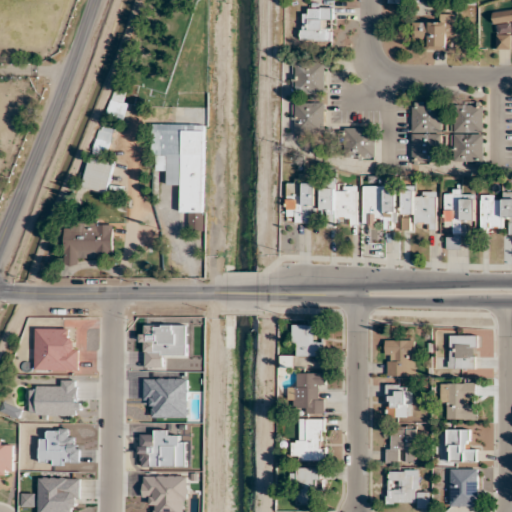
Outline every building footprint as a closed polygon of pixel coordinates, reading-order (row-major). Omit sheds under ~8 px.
[(332,41),(332,8),(301,8),(301,41),(332,41)] [(511,9),(492,12),(493,23),(511,21),(511,9)] [(436,23),(413,23),(413,40),(429,40),(429,50),(445,50),(445,39),(454,39),(454,14),(436,14),(436,23)] [(496,48),(510,48),(510,34),(496,34),(496,48)] [(293,93),(324,93),(324,62),(293,62),(293,93)] [(124,119),(123,101),(108,101),(109,120),(124,119)] [(324,102),(293,102),(293,133),(324,133),(324,102)] [(412,102),(411,161),(443,162),(443,102),(412,102)] [(483,161),(483,103),(453,103),(453,161),(483,161)] [(104,156),(115,129),(103,124),(92,151),(104,156)] [(204,230),(204,124),(152,124),(152,170),(167,170),(167,184),(181,184),(181,212),(189,212),(189,230),(204,230)] [(345,157),(375,157),(375,128),(345,128),(345,157)] [(82,186),(105,192),(113,164),(91,157),(82,186)] [(317,181),(287,181),(287,214),(296,214),(296,223),(317,223),(317,181)] [(358,185),(335,185),(335,181),(322,181),(322,223),(359,222),(358,185)] [(364,222),(384,222),(384,228),(397,228),(397,185),(364,185),(364,222)] [(402,230),(438,230),(438,190),(416,190),(416,186),(402,186),(402,230)] [(447,249),(464,249),(465,223),(475,223),(476,191),(445,190),(444,227),(454,228),(454,237),(447,237),(447,249)] [(511,192),(481,192),(481,230),(501,230),(501,220),(511,220),(511,192)] [(63,264),(82,265),(82,255),(112,256),(112,220),(64,219),(63,264)] [(323,356),(323,325),(293,325),(293,356),(323,356)] [(476,368),(476,335),(449,336),(449,368),(476,368)] [(416,340),(386,340),(386,375),(416,375),(416,340)] [(297,372),(297,384),(288,384),(288,403),(299,403),(299,413),(325,413),(325,372),(297,372)] [(30,415),(78,415),(78,380),(58,380),(58,386),(30,386),(30,415)] [(449,409),(449,420),(477,420),(477,383),(441,382),(440,409),(449,409)] [(412,386),(386,386),(386,417),(412,417),(412,386)] [(325,461),(325,419),(301,419),(301,440),(292,440),(292,461),(325,461)] [(387,463),(398,463),(398,453),(406,453),(406,462),(415,462),(416,428),(388,428),(387,463)] [(477,462),(477,449),(468,449),(468,429),(446,429),(446,462),(477,462)] [(0,438),(0,474),(13,475),(14,444),(5,444),(5,439),(0,438)] [(318,467),(296,467),(296,505),(318,505),(318,467)] [(478,469),(450,469),(450,507),(478,507),(478,469)] [(417,494),(417,471),(387,471),(387,504),(428,504),(428,494),(417,494)]
